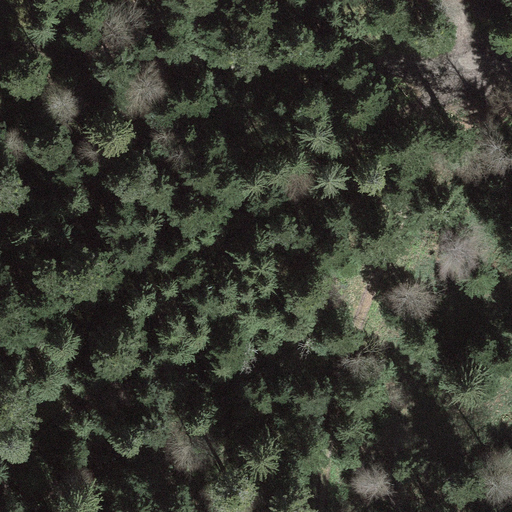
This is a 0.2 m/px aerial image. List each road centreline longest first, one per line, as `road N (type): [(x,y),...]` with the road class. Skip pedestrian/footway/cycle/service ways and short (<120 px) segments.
road 1 (track): [(320,511),(339,363),(412,181),(471,65),(294,181),(0,492)]
road 2 (track): [(511,66),(0,47)]
